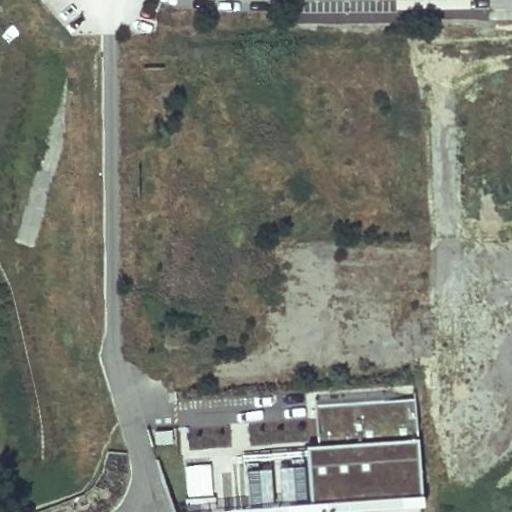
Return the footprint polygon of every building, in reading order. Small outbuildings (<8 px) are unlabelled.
[(414,400),(314,406),(317,449),(304,450),(308,511),(351,511),(421,506),(414,400)] [(170,431),(154,432),(155,444),(171,443),(170,431)] [(185,499),(184,499),(184,511),(204,511),(208,511),(208,468),(185,468),(185,499)] [(303,473),(274,474),(275,511),(288,511),(304,511),(303,473)] [(242,477),(244,511),(251,511),(271,510),(268,475),(242,477)]
